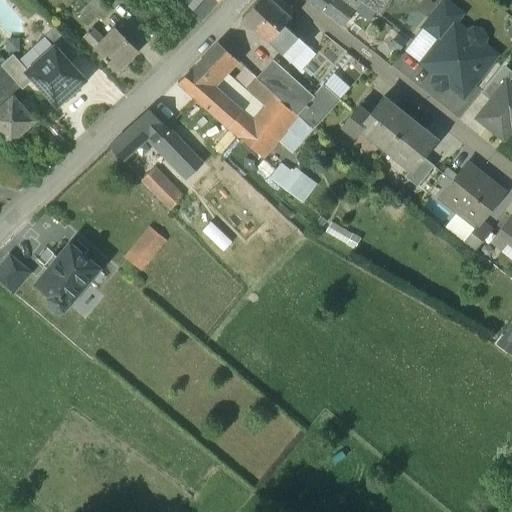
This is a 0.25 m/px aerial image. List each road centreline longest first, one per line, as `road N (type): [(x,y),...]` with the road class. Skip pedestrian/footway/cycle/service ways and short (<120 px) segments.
road 1 (residential): [(0,238),(186,61),(232,0)]
road 2 (residential): [(291,0),(511,173)]
